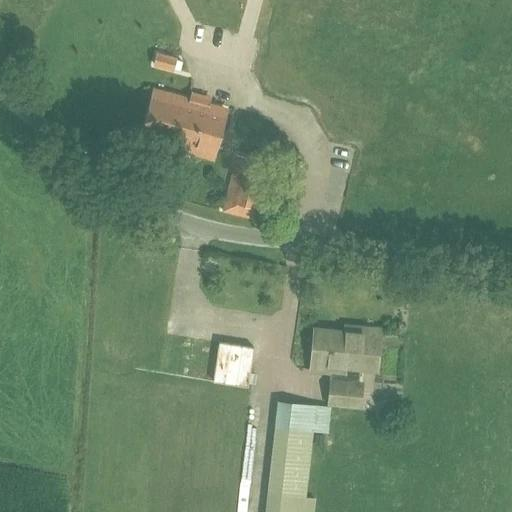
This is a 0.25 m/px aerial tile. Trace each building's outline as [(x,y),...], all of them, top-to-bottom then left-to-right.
[(252,55),(257,29),(245,27),(243,38),(230,36),(227,51),(252,55)] [(176,60),(158,54),(155,65),(173,70),(176,60)] [(11,68),(3,62),(0,65),(0,67),(7,73),(11,68)] [(212,159),(225,110),(208,106),(210,99),(193,94),(191,101),(156,91),(142,139),(212,159)] [(223,212),(262,222),(276,163),(266,162),(267,157),(248,152),(247,157),(237,154),(223,212)] [(376,369),(380,331),(362,330),(362,336),(315,332),(312,372),(343,375),(342,384),(331,383),(329,404),(361,407),(363,385),(359,385),(361,367),(376,369)] [(247,511),(267,348),(201,341),(198,365),(189,364),(190,358),(183,357),(182,374),(196,376),(194,388),(183,386),(179,415),(190,416),(183,474),(212,477),(207,511),(247,511)] [(329,408),(279,403),(267,511),(314,511),(316,499),(305,498),(313,431),(327,432),(329,408)]
